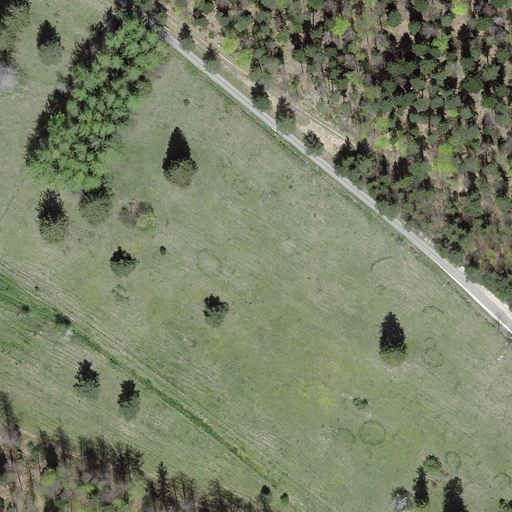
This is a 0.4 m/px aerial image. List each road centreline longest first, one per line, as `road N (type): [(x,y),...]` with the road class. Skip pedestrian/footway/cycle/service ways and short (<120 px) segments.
road 1 (track): [(511,324),(121,0)]
road 2 (track): [(300,511),(284,490),(98,346),(0,292)]
road 3 (track): [(0,428),(208,511)]
road 4 (track): [(511,69),(353,18)]
